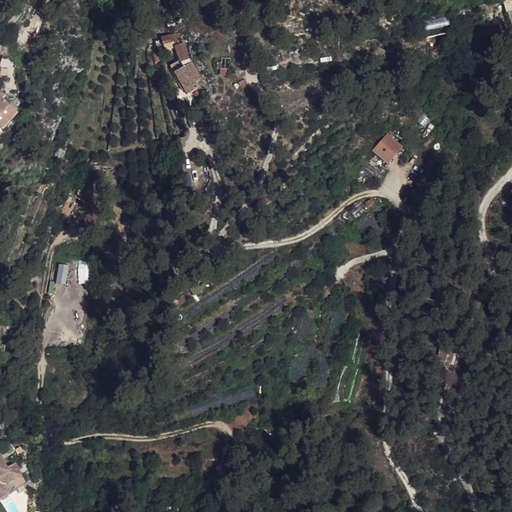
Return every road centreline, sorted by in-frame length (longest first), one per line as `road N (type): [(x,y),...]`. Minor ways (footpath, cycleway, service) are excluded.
road 1 (track): [(212,237),(267,175),(277,124),(256,81),(251,50),(260,30)]
road 2 (unclassified): [(511,328),(459,377),(441,431),(480,511)]
